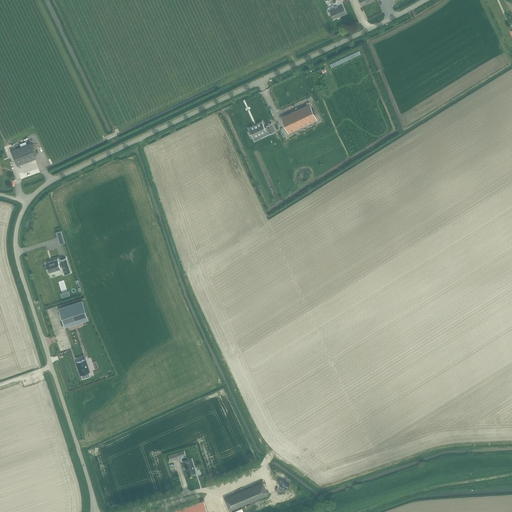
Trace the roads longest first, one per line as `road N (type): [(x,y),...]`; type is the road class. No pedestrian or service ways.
road 1 (unclassified): [(93,511),(16,251),(26,202),(50,181),(425,0)]
road 2 (track): [(365,511),(511,474)]
